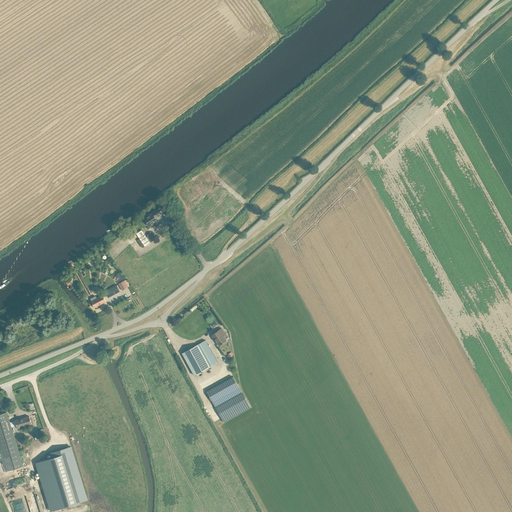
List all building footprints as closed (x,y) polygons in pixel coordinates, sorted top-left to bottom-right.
[(186,208),(191,203),(188,200),(189,199),(186,195),(180,202),(186,208)] [(163,213),(160,209),(159,207),(143,218),(149,226),(157,221),(155,218),(163,213)] [(141,230),(136,233),(140,239),(137,240),(142,248),(151,242),(147,236),(146,237),(141,230)] [(128,287),(125,280),(118,284),(122,290),(128,287)] [(116,285),(104,291),(107,298),(119,291),(116,285)] [(102,295),(91,301),(94,307),(106,301),(102,295)] [(212,335),(215,339),(219,345),(226,341),(223,336),(226,334),(223,330),(222,328),(219,330),(218,330),(212,335)] [(218,362),(205,340),(182,353),(194,375),(218,362)] [(233,377),(207,391),(216,407),(241,393),(233,377)] [(250,408),(241,393),(216,407),(224,422),(250,408)] [(0,414),(0,448),(7,471),(22,467),(11,428),(17,426),(17,428),(27,426),(32,424),(29,416),(15,420),(15,421),(9,422),(6,412),(0,414)] [(88,500),(71,446),(50,453),(51,458),(35,462),(50,511),(88,500)]
